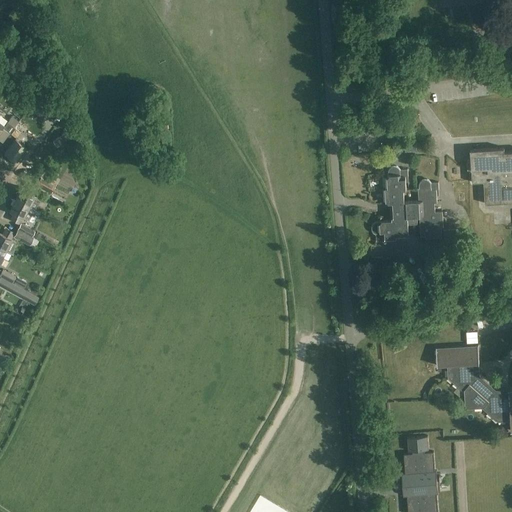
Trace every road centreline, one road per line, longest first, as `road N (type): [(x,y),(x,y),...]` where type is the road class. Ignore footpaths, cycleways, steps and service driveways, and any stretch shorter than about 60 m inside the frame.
road 1 (unclassified): [(332,101),(351,337)]
road 2 (unclassified): [(332,101),(511,81)]
road 3 (unclassified): [(351,337),(364,511)]
road 4 (residential): [(351,337),(511,299)]
road 5 (residential): [(462,511),(458,441),(511,439)]
